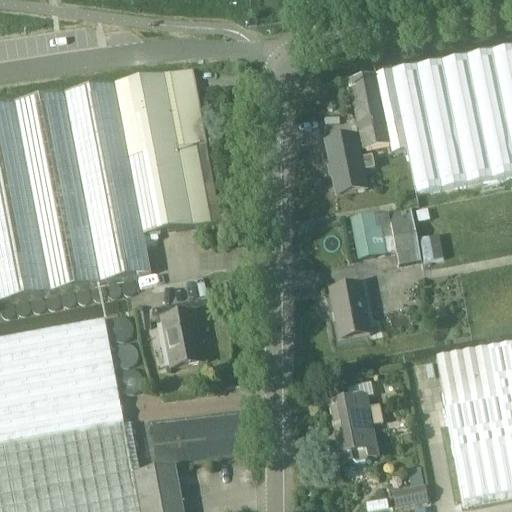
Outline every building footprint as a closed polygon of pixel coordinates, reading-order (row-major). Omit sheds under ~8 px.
[(511,50),(376,78),(383,113),(390,148),(392,157),(408,153),(417,196),(511,177),(511,50)] [(0,305),(151,277),(143,239),(212,227),(213,231),(222,230),(219,217),(210,218),(197,150),(207,148),(193,72),(0,108),(0,314),(1,315),(0,312),(0,305)] [(355,119),(383,113),(376,78),(348,84),(355,119)] [(362,153),(390,148),(383,113),(355,119),(362,153)] [(355,139),(327,145),(338,199),(367,193),(363,174),(375,172),(372,159),(360,161),(355,139)] [(360,262),(388,257),(396,255),(399,268),(420,264),(410,211),(389,215),(389,216),(381,218),(381,217),(353,222),(360,262)] [(340,343),(371,337),(361,287),(331,293),(340,343)] [(172,372),(203,366),(193,316),(163,322),(172,372)] [(0,511),(140,511),(134,478),(134,477),(105,323),(0,342),(0,511)] [(511,349),(437,364),(463,507),(511,497),(511,349)] [(377,460),(376,452),(371,428),(383,427),(380,408),(368,410),(366,400),(332,407),(343,466),(352,464),(355,467),(366,465),(369,461),(377,460)] [(231,415),(189,414),(189,450),(173,449),(173,455),(230,455),(231,415)] [(183,511),(177,476),(176,470),(134,478),(140,511),(183,511)] [(425,491),(394,497),(397,511),(428,506),(425,491)]
